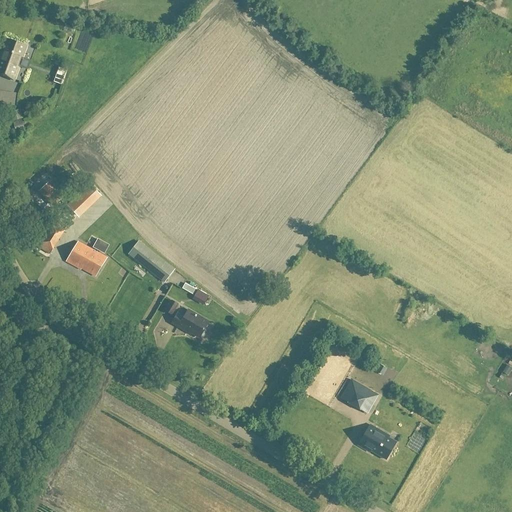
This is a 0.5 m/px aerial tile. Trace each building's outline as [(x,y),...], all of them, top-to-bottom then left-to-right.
[(26,47),(7,40),(0,58),(0,75),(2,76),(2,75),(6,77),(6,78),(13,80),(18,68),(16,68),(20,58),(21,58),(26,47)] [(0,103),(2,104),(14,106),(15,95),(4,93),(0,92),(0,103)] [(48,184),(40,192),(53,206),(62,198),(48,184)] [(77,217),(88,207),(78,196),(67,206),(77,217)] [(32,244),(49,255),(66,227),(48,217),(32,244)] [(95,277),(106,259),(78,242),(67,261),(95,277)] [(164,284),(174,271),(138,243),(128,256),(164,284)] [(171,316),(177,305),(171,302),(165,312),(171,316)] [(177,314),(171,324),(178,328),(179,327),(199,338),(200,337),(201,338),(203,338),(207,332),(206,331),(204,330),(208,323),(187,311),(183,318),(177,314)] [(365,400),(373,404),(378,397),(352,381),(341,399),(349,404),(355,394),(364,400),(365,400)] [(374,454),(386,461),(396,443),(388,439),(389,437),(370,426),(358,446),(369,453),(370,451),(374,453),(374,454)]
